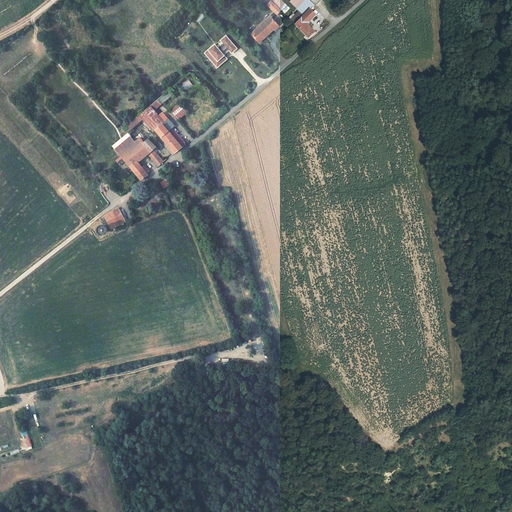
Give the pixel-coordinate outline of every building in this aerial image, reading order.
[(277,15),(282,10),(271,0),(266,5),(277,15)] [(285,14),(291,8),(281,0),(270,0),(271,0),(282,10),(285,14)] [(310,40),(318,33),(310,24),(318,15),(311,8),(316,5),(310,0),(304,0),(296,9),(299,12),(291,19),(310,40)] [(200,22),(205,16),(202,13),(196,19),(200,22)] [(270,19),(267,23),(266,22),(252,36),(258,43),(263,38),(265,38),(266,39),(274,30),(275,31),(279,27),(270,19)] [(232,53),(238,48),(226,35),(220,40),(221,42),(217,46),(215,44),(208,50),(204,53),(217,68),(228,58),(225,55),(229,50),(232,53)] [(187,90),(193,85),(188,79),(182,85),(187,90)] [(162,104),(170,97),(166,92),(158,100),(162,104)] [(179,120),(188,111),(179,102),(170,111),(179,120)] [(155,130),(162,124),(148,108),(141,114),(145,119),(155,130)] [(128,134),(145,119),(141,114),(124,129),(128,134)] [(174,153),(186,144),(172,128),(175,126),(173,124),(168,119),(162,124),(155,130),(167,144),(174,153)] [(134,139),(139,135),(136,130),(130,134),(134,139)] [(150,152),(152,153),(149,156),(152,160),(152,159),(155,157),(157,160),(154,162),(158,166),(161,164),(164,162),(153,150),(156,147),(147,139),(143,143),(150,152)] [(146,155),(150,152),(143,143),(138,147),(146,155)] [(129,155),(138,147),(136,144),(126,151),(129,155)] [(172,155),(174,153),(167,144),(164,146),(172,155)] [(141,180),(148,175),(146,173),(149,171),(145,165),(142,168),(137,163),(146,155),(138,147),(129,155),(123,159),(141,180)] [(115,160),(119,165),(124,162),(120,156),(115,160)] [(159,182),(164,189),(171,183),(167,177),(159,182)] [(122,218),(117,209),(110,213),(115,222),(122,218)] [(108,227),(102,223),(99,229),(105,233),(108,227)] [(32,449),(29,431),(20,433),(22,451),(32,449)]
